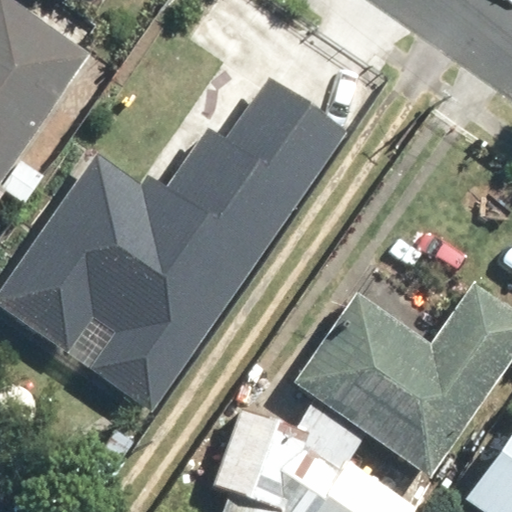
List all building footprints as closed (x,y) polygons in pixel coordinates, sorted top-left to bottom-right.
[(0,164),(68,67),(0,19),(0,164)] [(104,138),(0,284),(0,297),(149,401),(345,123),(272,72),(225,139),(203,124),(164,179),(104,138)] [(290,388),(363,439),(425,482),(486,395),(511,356),(511,324),(465,292),(424,352),(351,301),(290,388)] [(511,511),(511,433),(461,504),(472,511),(511,511)] [(410,511),(413,508),(343,458),(303,511),(410,511)]
